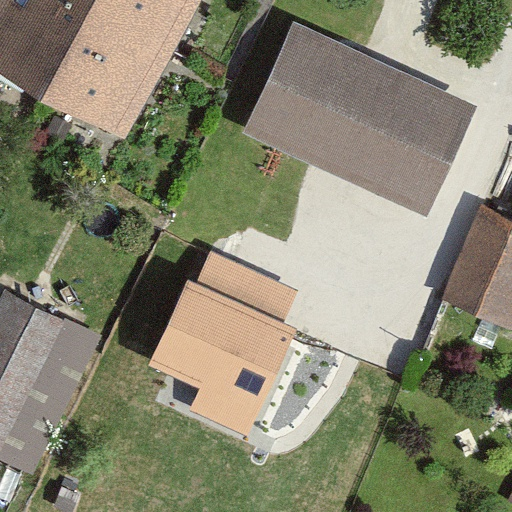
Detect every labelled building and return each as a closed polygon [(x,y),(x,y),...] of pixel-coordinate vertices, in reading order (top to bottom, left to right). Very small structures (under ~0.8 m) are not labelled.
[(0,0),(0,76),(114,130),(175,0),(0,0)] [(280,15),(235,117),(419,198),(464,95),(280,15)] [(447,296),(511,326),(511,325),(511,228),(484,216),(447,296)] [(291,318),(188,273),(154,351),(206,374),(194,402),(245,424),(291,318)] [(89,330),(8,294),(0,311),(0,445),(31,459),(89,330)]
